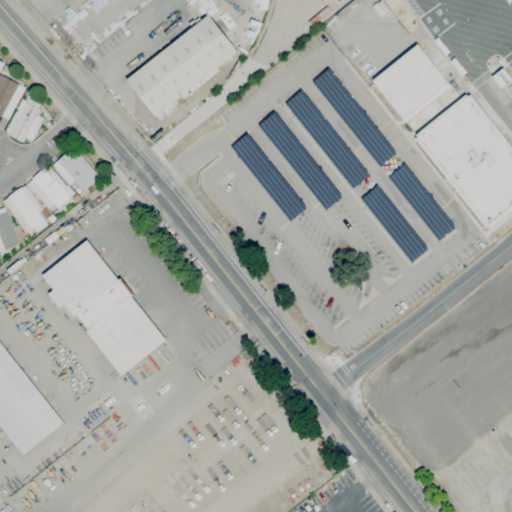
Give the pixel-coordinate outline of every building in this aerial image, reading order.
[(373,7),(377,3),(378,4),(382,0),(391,12),(387,16),(385,14),(381,17),(373,7)] [(156,117),(127,80),(209,15),(238,52),(156,117)] [(407,123),(373,80),(418,44),(435,65),(442,60),(446,65),(439,70),(452,87),(407,123)] [(311,82),(378,165),(395,152),(328,68),(311,82)] [(511,79),(501,88),(493,77),(503,69),(511,79)] [(12,89),(3,84),(6,78),(15,83),(12,89)] [(11,117),(0,111),(0,88),(2,85),(15,92),(10,102),(17,106),(11,117)] [(284,103),(352,187),(368,174),(301,90),(284,103)] [(18,104),(14,102),(15,100),(13,99),(16,94),(19,96),(20,95),(23,96),(18,104)] [(511,210),(490,228),(488,225),(485,227),(415,139),(418,137),(416,135),(466,95),(468,97),(470,95),(511,147),(511,210)] [(23,142),(10,135),(10,133),(6,131),(23,99),(41,109),(38,115),(44,118),(32,141),(26,138),(23,142)] [(257,126),(324,210),(341,196),(273,113),(257,126)] [(230,146),(288,221),(305,208),(247,133),(230,146)] [(84,191),(75,181),(69,185),(52,166),(69,151),(74,156),(78,152),(100,176),(84,191)] [(386,178),(438,240),(454,227),(402,165),(386,178)] [(58,208),(54,203),(49,208),(27,184),(33,179),(44,168),(46,170),(50,167),(67,186),(63,190),(70,198),(58,208)] [(37,232),(34,227),(26,232),(4,201),(9,197),(8,197),(21,187),(22,188),(26,185),(43,209),(39,212),(48,225),(37,232)] [(91,194),(88,190),(93,186),(96,189),(91,194)] [(359,199),(412,262),(427,248),(375,186),(359,199)] [(77,203),(73,198),(76,194),(81,199),(77,203)] [(0,250),(0,208),(5,207),(7,212),(8,211),(15,228),(18,227),(20,231),(18,232),(17,231),(16,231),(20,243),(19,244),(5,250),(4,249),(0,250)] [(122,376),(87,332),(90,330),(77,314),(75,316),(65,304),(60,308),(49,294),(54,290),(43,276),(88,241),(119,281),(122,279),(134,294),(132,296),(167,340),(122,376)] [(23,455),(0,425),(0,341),(64,423),(23,455)]
